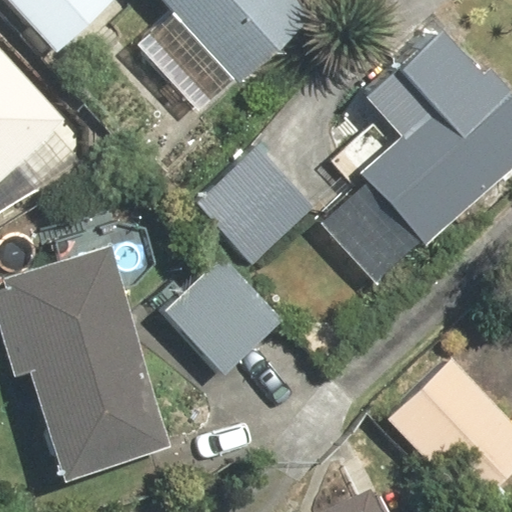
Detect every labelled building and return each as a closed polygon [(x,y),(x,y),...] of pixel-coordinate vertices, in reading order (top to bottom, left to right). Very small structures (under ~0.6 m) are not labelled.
[(96,0),(0,0),(0,13),(36,54),(96,0)] [(142,0),(222,82),(292,16),(276,0),(142,0)] [(379,138),(342,172),(409,245),(511,150),(511,110),(470,65),(459,76),(415,29),(341,96),(379,138)] [(0,144),(47,102),(0,50),(0,144)] [(239,141),(182,199),(243,259),(300,201),(239,141)] [(93,243),(0,270),(0,373),(9,371),(41,482),(157,447),(93,243)] [(206,258),(149,311),(209,375),(266,322),(206,258)] [(511,511),(484,482),(511,458),(511,442),(432,351),(368,408),(455,508),(459,511),(511,511)] [(361,511),(351,490),(304,511),(361,511)]
